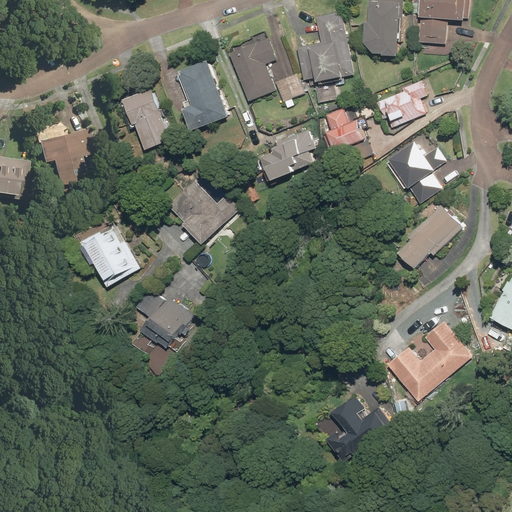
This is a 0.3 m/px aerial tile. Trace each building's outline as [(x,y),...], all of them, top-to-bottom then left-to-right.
[(402,53),(404,0),(372,0),(372,21),(368,21),(367,41),(377,52),(402,53)] [(471,0),(422,0),(419,41),(448,43),(449,18),(470,19),(471,0)] [(355,76),(342,11),(318,16),(323,42),(299,46),(307,86),(355,76)] [(271,36),(231,52),(250,100),(280,88),(285,101),(295,97),(271,36)] [(193,129),(231,114),(209,59),(182,69),(195,103),(184,107),(193,129)] [(405,89),(381,100),(392,126),(429,111),(422,95),(431,92),(425,78),(404,86),(405,89)] [(146,149),(174,138),(153,87),(125,98),(146,149)] [(331,113),(337,128),(332,130),(346,164),(377,152),(363,117),(354,121),(347,106),(331,113)] [(267,156),(275,177),(319,159),(315,149),(321,146),(314,127),(281,140),(282,144),(277,146),(279,151),(267,156)] [(86,129),(35,139),(39,161),(48,160),(53,185),(96,177),(86,129)] [(392,158),(422,202),(445,186),(434,170),(448,160),(438,147),(427,154),(417,140),(392,158)] [(16,158),(0,156),(0,192),(11,194),(16,158)] [(169,206),(205,243),(242,208),(229,194),(219,203),(197,180),(169,206)] [(464,227),(443,205),(411,235),(414,238),(401,250),(417,267),(434,251),(436,254),(464,227)] [(84,240),(109,285),(143,267),(118,222),(84,240)] [(511,278),(492,315),(511,325),(511,278)] [(172,296),(146,331),(171,350),(197,315),(172,296)] [(388,364),(419,401),(474,355),(445,321),(427,336),(437,348),(422,360),(410,346),(388,364)] [(358,394),(318,423),(345,460),(395,423),(382,406),(372,413),(358,394)]
